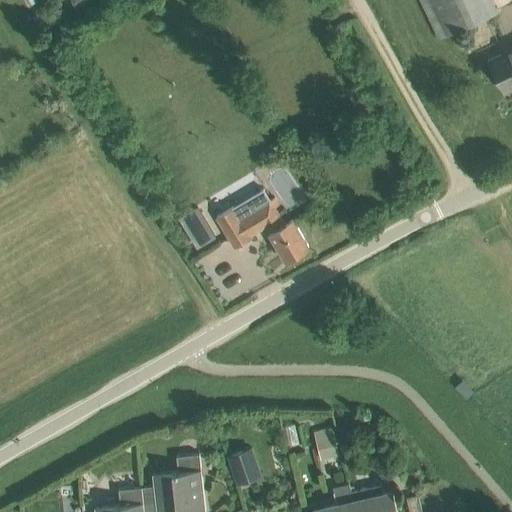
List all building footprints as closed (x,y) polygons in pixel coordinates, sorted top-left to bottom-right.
[(422,0),(440,37),(464,25),(474,20),(498,9),(493,0),(422,0)] [(474,20),(464,25),(469,34),(479,29),(474,20)] [(511,48),(491,58),(506,89),(511,86),(511,48)] [(253,236),(251,234),(266,225),(276,242),(286,259),(309,245),(299,228),(293,218),(285,223),(271,199),(241,216),(234,205),(217,216),(236,246),(253,236)] [(197,206),(180,216),(198,246),(215,236),(197,206)] [(334,430),(316,435),(319,448),(337,444),(334,430)] [(244,449),(229,454),(238,481),(253,476),(244,449)] [(399,450),(387,453),(392,471),(404,468),(399,450)] [(157,511),(177,509),(177,511),(198,511),(207,511),(200,452),(177,455),(179,470),(153,473),(157,511)] [(87,461),(79,465),(83,472),(91,467),(87,461)] [(338,502),(314,508),(315,511),(356,511),(351,489),(350,482),(334,485),(338,502)] [(382,483),(351,489),(356,511),(398,511),(393,489),(384,491),(382,483)] [(121,503),(95,506),(95,511),(145,511),(142,485),(119,488),(121,503)] [(422,511),(418,493),(407,496),(410,511),(422,511)]
